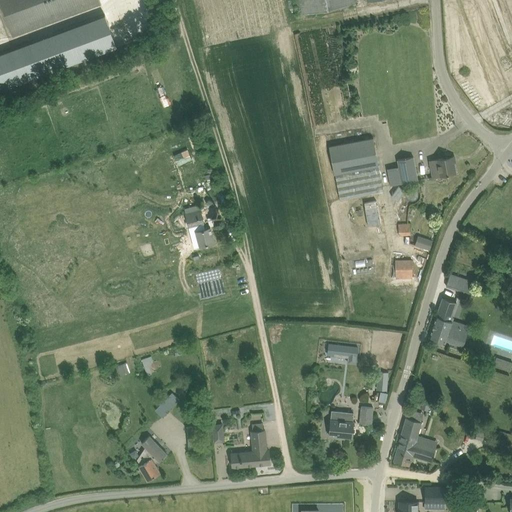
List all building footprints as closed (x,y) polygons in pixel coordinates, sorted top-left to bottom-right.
[(0,0),(0,5),(11,36),(100,3),(98,0),(0,0)] [(355,4),(354,0),(367,0),(368,2),(376,0),(295,0),(296,5),(298,5),(299,14),(355,4)] [(0,53),(0,89),(116,47),(104,15),(0,53)] [(373,138),(364,140),(329,146),(334,175),(335,175),(340,200),(384,191),(373,138)] [(398,159),(400,169),(402,184),(418,181),(413,156),(398,159)] [(430,161),(433,177),(456,173),(453,156),(430,161)] [(399,186),(391,196),(398,201),(406,191),(399,186)] [(364,202),(369,226),(380,224),(376,200),(364,202)] [(195,227),(199,246),(214,242),(210,227),(205,228),(204,223),(200,210),(185,214),(189,228),(195,227)] [(410,223),(399,224),(399,236),(411,235),(410,223)] [(424,238),(415,234),(410,244),(418,249),(424,238)] [(412,260),(395,260),(395,279),(412,279),(412,260)] [(446,286),(469,293),(473,282),(450,274),(446,286)] [(511,286),(511,277),(508,275),(505,282),(501,280),(500,283),(511,289),(511,286)] [(443,297),(429,336),(445,341),(446,340),(458,345),(462,346),(465,337),(457,335),(461,322),(451,319),(457,302),(443,297)] [(131,372),(127,363),(118,366),(121,376),(131,372)] [(510,371),(511,365),(506,363),(503,364),(502,368),(510,371)] [(378,372),(376,390),(387,391),(388,373),(378,372)] [(160,404),(168,396),(163,391),(155,399),(160,404)] [(168,396),(160,404),(155,409),(163,417),(180,399),(172,392),(168,396)] [(427,410),(429,402),(422,400),(420,408),(427,410)] [(428,408),(434,410),(437,408),(438,404),(430,402),(428,408)] [(361,406),(359,423),(372,424),(373,407),(361,406)] [(197,418),(203,415),(200,410),(194,412),(197,418)] [(331,419),(329,435),(352,437),(354,422),(353,422),(354,412),(331,410),(331,419)] [(422,421),(419,420),(406,417),(398,446),(415,449),(416,442),(422,421)] [(220,427),(212,428),(213,443),(221,442),(220,427)] [(231,453),(231,457),(232,467),(270,463),(269,453),(269,450),(267,450),(266,430),(250,431),(252,451),(231,453)] [(511,445),(511,435),(505,434),(502,443),(511,445)] [(148,480),(160,472),(160,471),(154,461),(157,459),(159,461),(167,454),(149,435),(142,443),(147,448),(139,459),(142,464),(139,465),(148,480)] [(409,465),(411,456),(432,462),(435,448),(416,442),(415,449),(398,446),(394,460),(409,465)] [(445,502),(445,487),(425,487),(425,502),(445,502)] [(464,492),(465,502),(465,506),(476,506),(476,492),(464,492)] [(417,511),(418,501),(399,501),(399,511),(417,511)]
